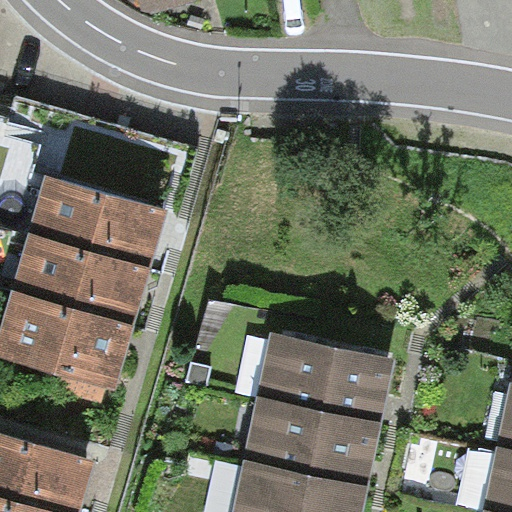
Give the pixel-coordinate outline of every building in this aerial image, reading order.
[(131,0),(136,18),(204,0),(131,0)] [(163,234),(169,214),(46,179),(0,338),(0,352),(119,386),(131,345),(148,288),(163,234)] [(386,405),(396,357),(274,332),(235,511),(362,511),(372,468),(386,405)] [(511,511),(511,392),(485,511),(511,511)] [(95,461),(0,434),(0,511),(80,511),(90,478),(95,461)]
